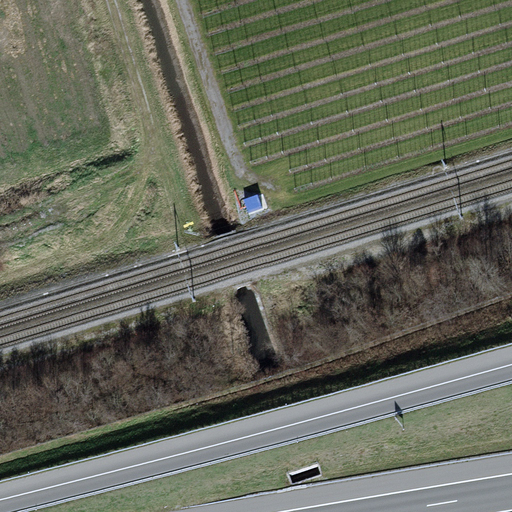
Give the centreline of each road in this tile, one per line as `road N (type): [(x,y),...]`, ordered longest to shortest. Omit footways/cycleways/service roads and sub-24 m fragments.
road 1 (motorway): [(511,368),(0,504)]
road 2 (track): [(511,129),(287,199),(233,160),(181,0)]
road 3 (motorway): [(511,491),(383,511)]
